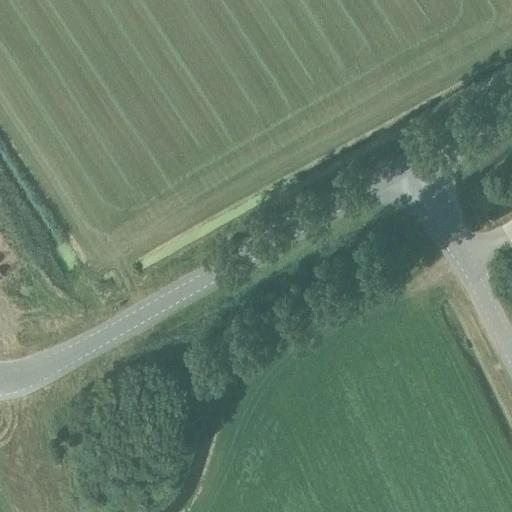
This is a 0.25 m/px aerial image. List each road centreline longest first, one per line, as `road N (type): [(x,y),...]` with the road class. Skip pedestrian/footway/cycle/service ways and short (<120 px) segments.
road 1 (unclassified): [(0,382),(51,364),(397,171)]
road 2 (unclassified): [(511,357),(444,221)]
